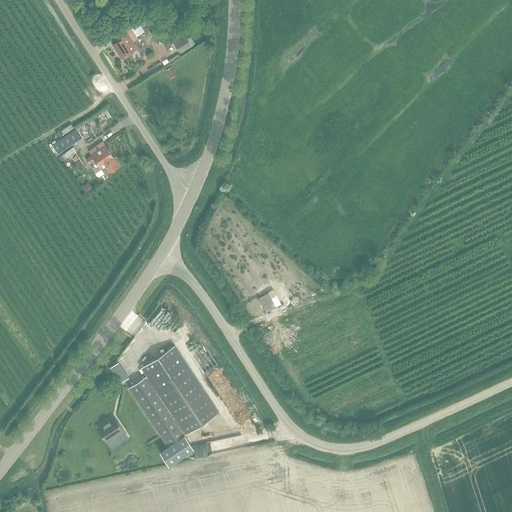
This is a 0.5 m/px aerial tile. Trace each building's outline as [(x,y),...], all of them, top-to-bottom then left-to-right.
[(104,0),(92,0),(91,1),(98,11),(107,4),(104,0)] [(99,12),(87,19),(90,24),(102,17),(99,12)] [(112,44),(121,58),(131,51),(137,47),(128,32),(121,36),(122,38),(112,44)] [(185,35),(173,42),(180,53),(192,46),(185,35)] [(170,66),(162,71),(165,76),(167,75),(174,71),(170,66)] [(60,130),(63,134),(73,128),(70,123),(60,130)] [(58,154),(83,137),(77,128),(52,145),(58,154)] [(181,148),(187,143),(183,137),(177,141),(181,148)] [(118,165),(113,157),(113,156),(101,139),(87,150),(92,155),(86,159),(97,175),(99,176),(104,173),(105,174),(118,165)] [(88,182),(82,188),(88,195),(94,189),(88,182)] [(275,307),(269,294),(268,293),(258,298),(266,312),(275,307)] [(141,367),(146,375),(128,387),(167,446),(218,412),(174,345),(141,367)] [(106,441),(123,430),(114,417),(97,428),(106,441)] [(185,451),(191,448),(185,437),(179,440),(185,451)]
